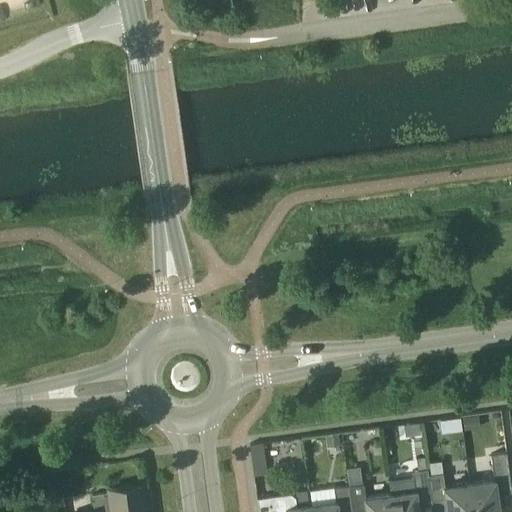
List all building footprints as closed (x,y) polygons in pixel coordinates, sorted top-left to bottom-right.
[(263,441),(250,442),(255,477),(267,476),(263,441)] [(494,479),(469,482),(473,511),(499,511),(497,491),(511,489),(506,451),(490,454),(494,479)] [(361,465),(346,467),(348,485),(352,511),(366,509),(366,511),(392,511),(390,493),(365,497),(363,483),(361,465)] [(418,511),(417,502),(431,500),(428,474),(427,468),(412,470),(413,476),(403,477),(405,491),(390,493),(392,511),(418,511)] [(443,472),(428,474),(431,500),(445,498),(446,511),(473,511),(469,482),(445,486),(443,472)] [(146,511),(143,485),(107,489),(107,491),(92,494),(94,511),(146,511)] [(335,501),(311,504),(311,511),(342,511),(352,511),(348,485),(333,487),(335,501)] [(257,497),(259,511),(311,511),(311,504),(286,507),(284,494),(257,497)]
